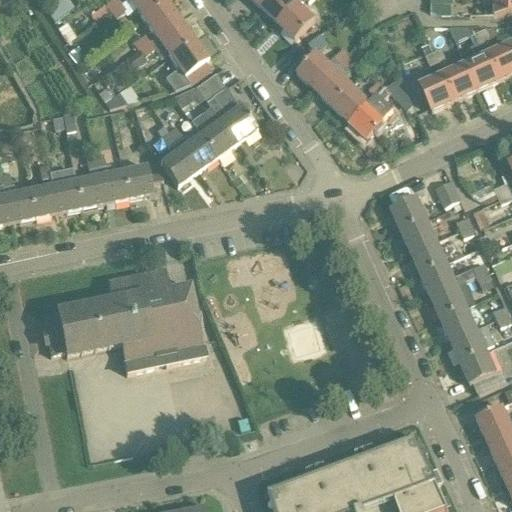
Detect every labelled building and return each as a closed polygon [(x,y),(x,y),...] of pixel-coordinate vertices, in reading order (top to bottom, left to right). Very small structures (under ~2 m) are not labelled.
[(113,0),(103,8),(109,17),(133,0),(123,0),(125,2),(119,7),(113,0)] [(160,0),(133,0),(109,17),(114,23),(121,17),(124,21),(134,13),(141,24),(166,7),(160,0)] [(246,0),(259,12),(270,0),(246,0)] [(289,0),(270,0),(259,12),(277,29),(297,7),(289,0)] [(451,0),(429,0),(430,16),(440,20),(450,20),(449,8),(452,8),(451,0)] [(511,0),(452,0),(452,2),(481,2),(481,7),(494,7),(494,20),(511,20),(511,0)] [(166,7),(141,24),(153,41),(147,46),(149,49),(180,27),(166,7)] [(297,7),(277,29),(295,46),(315,24),(297,7)] [(180,27),(149,49),(155,57),(161,52),(170,64),(194,47),(180,27)] [(57,34),(66,49),(76,43),(67,28),(57,34)] [(476,65),(465,69),(478,96),(500,86),(488,59),(483,49),(490,46),(484,31),(466,32),(474,51),(470,53),(476,65)] [(141,40),(131,48),(138,56),(142,61),(151,54),(141,40)] [(194,47),(170,64),(183,82),(174,89),(179,95),(189,91),(210,76),(204,68),(208,65),(194,47)] [(511,50),(511,49),(488,59),(500,86),(511,80),(511,50)] [(77,51),(67,59),(76,71),(86,63),(77,51)] [(440,55),(433,58),(438,69),(446,66),(440,55)] [(138,56),(125,66),(133,76),(146,66),(142,61),(138,56)] [(317,57),(297,78),(314,95),(335,74),(317,57)] [(433,58),(426,61),(431,72),(438,69),(433,58)] [(349,59),(341,68),(347,74),(356,65),(349,59)] [(465,69),(443,80),(455,107),(478,96),(465,69)] [(335,74),(314,95),(332,112),(352,91),(335,74)] [(129,78),(118,88),(125,97),(137,87),(129,78)] [(215,79),(195,93),(206,109),(199,114),(207,125),(222,115),(214,103),(226,95),(215,79)] [(443,80),(420,90),(432,117),(455,107),(443,80)] [(386,90),(391,99),(397,109),(408,103),(397,84),(386,90)] [(378,87),(370,96),(376,102),(385,93),(378,87)] [(352,91),(332,112),(349,129),(370,108),(352,91)] [(104,94),(98,99),(104,108),(111,103),(104,94)] [(104,108),(108,114),(126,110),(118,98),(111,103),(104,108)] [(370,108),(349,129),(367,146),(387,125),(370,108)] [(239,112),(219,126),(236,150),(256,136),(239,112)] [(63,121),(66,138),(75,136),(72,118),(62,120),(63,121)] [(219,126),(199,140),(217,164),(236,150),(219,126)] [(161,130),(154,136),(166,152),(181,141),(173,131),(165,136),(161,130)] [(199,140),(179,154),(197,178),(217,164),(199,140)] [(179,154),(160,168),(177,192),(197,178),(179,154)] [(100,159),(94,160),(105,210),(128,205),(122,176),(110,179),(108,168),(103,169),(100,159)] [(88,184),(75,186),(81,215),(105,210),(94,160),(83,162),(88,184)] [(54,168),(36,172),(38,182),(56,178),(54,168)] [(146,171),(122,176),(128,205),(152,200),(150,189),(162,186),(160,177),(148,180),(146,171)] [(8,178),(0,179),(0,181),(2,193),(4,201),(10,230),(33,225),(27,196),(12,200),(8,178)] [(75,186),(51,191),(57,220),(81,215),(75,186)] [(451,188),(435,195),(444,214),(459,207),(451,188)] [(506,190),(495,194),(499,202),(509,197),(506,190)] [(51,191),(27,196),(33,225),(57,220),(51,191)] [(511,202),(509,197),(499,202),(502,209),(511,204),(511,202)] [(4,201),(0,202),(0,232),(10,230),(4,201)] [(416,202),(390,214),(400,236),(426,224),(416,202)] [(482,214),(473,217),(480,234),(489,230),(482,214)] [(467,222),(455,227),(463,244),(475,238),(467,222)] [(426,224),(400,236),(410,258),(436,246),(426,224)] [(436,246),(410,258),(420,280),(446,268),(436,246)] [(446,268),(420,280),(430,303),(456,290),(446,268)] [(484,268),(472,274),(482,299),(495,294),(484,268)] [(45,338),(41,338),(42,340),(45,339),(47,349),(44,350),(44,351),(48,350),(50,362),(64,360),(65,363),(67,363),(67,360),(79,357),(80,360),(81,360),(81,357),(93,354),(93,357),(95,357),(95,354),(106,351),(107,354),(109,354),(108,351),(119,348),(120,351),(121,351),(124,369),(123,369),(126,380),(205,363),(202,351),(201,352),(197,333),(198,333),(189,292),(152,300),(148,279),(107,288),(111,307),(110,307),(111,310),(100,313),(99,309),(97,310),(98,313),(87,315),(86,312),(84,313),(85,316),(73,318),(72,315),(70,315),(71,319),(59,321),(58,318),(56,319),(56,322),(42,325),(45,338)] [(456,290),(430,303),(440,325),(466,312),(456,290)] [(511,327),(504,311),(492,317),(500,333),(511,327)] [(466,312),(440,325),(450,347),(476,335),(466,312)] [(476,335),(450,347),(460,369),(486,357),(476,335)] [(486,357),(460,369),(470,391),(473,389),(479,400),(506,388),(501,376),(496,378),(486,357)] [(511,430),(503,411),(476,424),(486,446),(511,433),(511,430)] [(511,433),(486,446),(496,468),(511,460),(511,433)] [(357,464),(325,476),(327,481),(310,487),(308,482),(268,497),(272,511),(446,511),(436,489),(442,487),(437,476),(431,478),(414,442),(373,457),(375,463),(359,469),(357,464)] [(511,460),(496,468),(506,490),(511,487),(511,460)]
